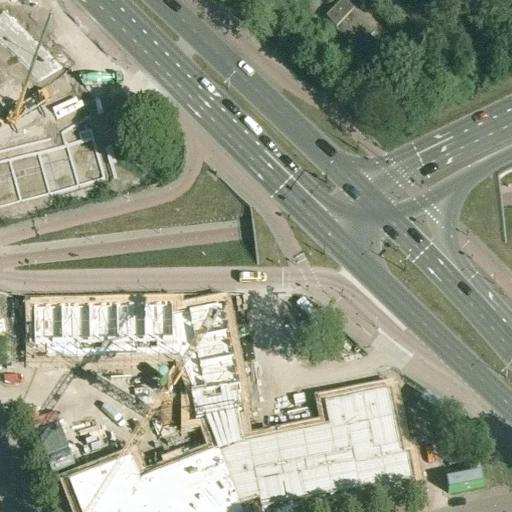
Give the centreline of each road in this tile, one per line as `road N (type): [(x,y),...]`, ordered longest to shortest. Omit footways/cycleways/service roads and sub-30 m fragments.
road 1 (unclassified): [(0,275),(327,277),(402,340),(439,364),(473,373)]
road 2 (primary): [(106,0),(336,242)]
road 3 (primary): [(363,193),(165,0)]
road 4 (primary): [(336,242),(473,373)]
road 5 (tertiary): [(511,117),(363,193)]
road 6 (primary): [(511,338),(393,224)]
road 7 (tertiary): [(393,224),(511,154)]
